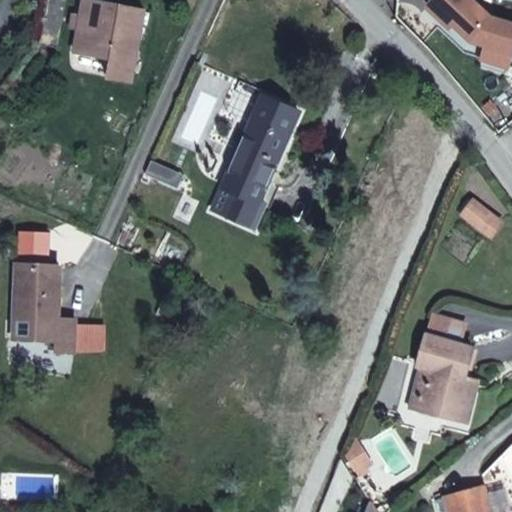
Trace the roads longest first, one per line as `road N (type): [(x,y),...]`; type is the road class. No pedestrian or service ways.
road 1 (unknown): [(229,0),(105,261)]
road 2 (unclassified): [(511,173),(413,51),(356,0)]
